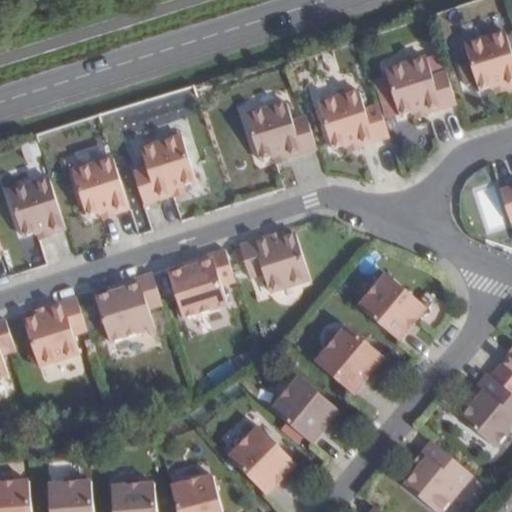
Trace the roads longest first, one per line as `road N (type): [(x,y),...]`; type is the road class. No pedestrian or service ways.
road 1 (residential): [(414,230),(331,198),(309,200),(0,300)]
road 2 (primary): [(327,0),(0,102)]
road 3 (residential): [(326,511),(474,335),(508,271)]
road 4 (residential): [(414,230),(455,163),(511,140)]
